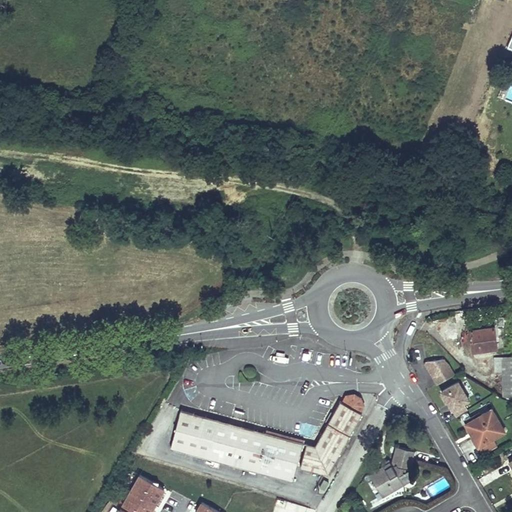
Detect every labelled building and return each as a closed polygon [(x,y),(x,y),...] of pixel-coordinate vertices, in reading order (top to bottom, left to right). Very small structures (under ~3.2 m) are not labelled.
[(494,326),(470,330),(473,350),(497,347),(497,345),(502,345),(501,339),(496,340),(494,326)] [(504,398),(511,397),(511,358),(503,359),(504,398)] [(435,386),(455,375),(446,359),(425,362),(423,364),(435,386)] [(466,380),(461,383),(466,393),(472,390),(466,380)] [(459,381),(439,392),(450,412),(451,411),(465,404),(470,401),(466,393),(461,383),(459,381)] [(315,445),(307,443),(301,467),(328,474),(362,414),(360,412),(364,405),(361,398),(354,394),(346,396),(343,403),(340,401),(339,403),(334,412),(315,445)] [(334,412),(339,403),(335,401),(330,409),(334,412)] [(465,404),(451,411),(454,418),(468,410),(465,404)] [(220,461),(293,481),(304,442),(181,409),(171,448),(215,460),(213,466),(218,468),(220,461)] [(472,419),(465,423),(479,448),(505,433),(492,410),(482,416),(483,418),(475,422),(473,419),(472,419)] [(415,451),(396,446),(391,463),(388,458),(382,462),(384,465),(369,474),(381,494),(402,481),(404,484),(414,478),(409,471),(415,451)] [(153,511),(166,488),(138,474),(122,508),(120,507),(118,511),(153,511)] [(404,484),(402,481),(381,494),(383,497),(404,484)] [(221,511),(201,502),(196,511),(221,511)]
